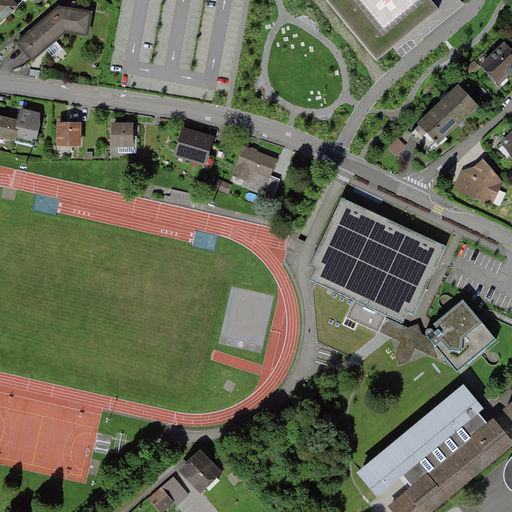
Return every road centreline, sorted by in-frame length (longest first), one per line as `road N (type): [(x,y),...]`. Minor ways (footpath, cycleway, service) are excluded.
road 1 (residential): [(0,84),(249,124),(410,193)]
road 2 (residential): [(511,104),(410,193)]
